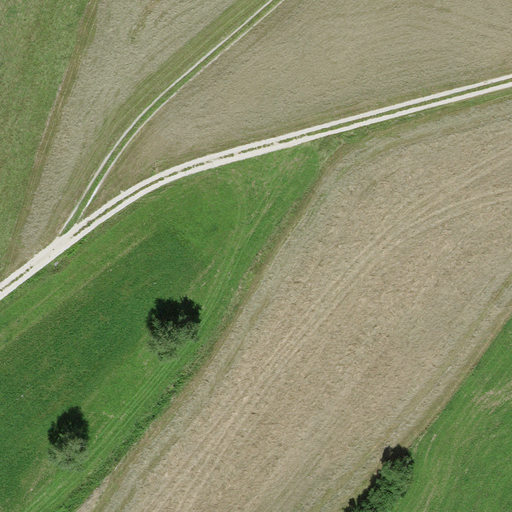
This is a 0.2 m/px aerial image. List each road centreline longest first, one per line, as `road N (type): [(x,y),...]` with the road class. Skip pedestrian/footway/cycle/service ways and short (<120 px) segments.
road 1 (track): [(0,291),(69,235),(166,177),(511,79)]
road 2 (track): [(69,235),(91,184),(133,128),(278,0)]
